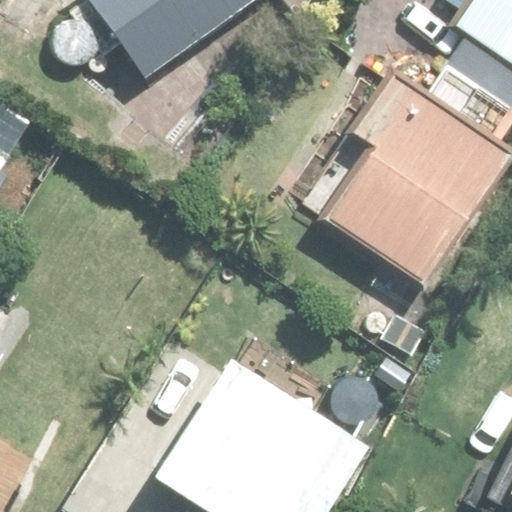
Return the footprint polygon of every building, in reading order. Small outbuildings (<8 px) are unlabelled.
[(85,0),(145,88),(273,0),(85,0)] [(461,17),(451,31),(466,42),(454,58),(445,73),(511,118),(511,0),(442,0),(441,3),(461,17)] [(511,177),(511,160),(502,154),(511,140),(511,118),(445,73),(425,102),(395,82),(305,211),(325,224),(321,229),(424,302),(511,177)] [(155,82),(127,116),(165,147),(193,114),(155,82)] [(0,338),(4,341),(19,318),(0,306),(0,338)] [(395,320),(380,344),(412,363),(426,339),(395,320)] [(211,347),(137,465),(210,511),(301,511),(351,434),(211,347)] [(415,421),(400,449),(429,465),(443,437),(415,421)] [(511,511),(511,460),(487,509),(494,511),(511,511)]
